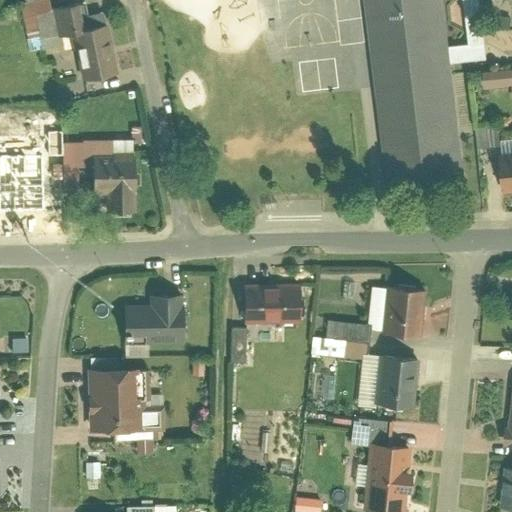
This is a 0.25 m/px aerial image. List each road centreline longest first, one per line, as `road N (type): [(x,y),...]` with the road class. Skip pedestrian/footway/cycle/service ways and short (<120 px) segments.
road 1 (residential): [(479,240),(196,242)]
road 2 (residential): [(479,240),(442,511)]
road 3 (residential): [(70,251),(38,511)]
road 4 (residential): [(135,0),(196,242)]
road 5 (residential): [(196,242),(70,251)]
